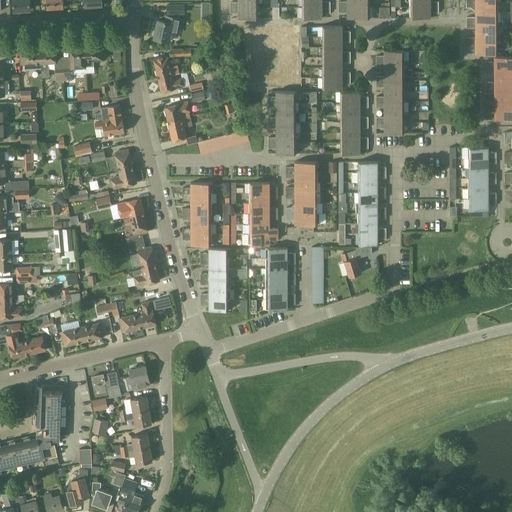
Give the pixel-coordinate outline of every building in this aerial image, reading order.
[(31,10),(30,0),(13,0),(14,11),(31,10)] [(47,9),(64,8),(63,0),(42,0),(43,3),(46,3),(47,9)] [(475,12),(496,12),(496,1),(467,2),(467,7),(475,7),(475,12)] [(165,21),(158,20),(154,39),(169,42),(171,31),(177,32),(180,18),(178,18),(179,13),(184,13),(184,5),(167,5),(167,13),(168,13),(167,15),(166,15),(165,21)] [(368,6),(338,7),(339,12),(347,12),(347,17),(368,17),(368,6)] [(378,16),(389,16),(389,6),(377,6),(378,16)] [(438,6),(412,6),(412,17),(430,17),(430,12),(438,12),(438,6)] [(256,7),(230,7),(230,12),(238,12),(238,18),(257,18),(256,7)] [(330,7),(304,7),(304,17),(322,17),(322,12),(330,12),(330,7)] [(467,22),(496,22),(496,12),(475,12),(475,17),(467,17),(467,22)] [(475,32),(496,32),(496,22),(467,22),(467,27),(475,27),(475,32)] [(249,41),(255,41),(255,72),(250,72),(250,82),(256,82),(256,88),(272,88),(273,25),(256,25),(256,30),(250,30),(249,41)] [(324,36),(350,36),(350,31),(342,31),(342,26),(324,26),(324,36)] [(467,42),(496,42),(496,32),(475,32),(475,37),(467,37),(467,42)] [(350,36),(324,36),(324,46),(342,46),(342,42),(350,42),(350,36)] [(496,42),(467,42),(467,48),(476,48),(476,53),(496,53),(496,42)] [(84,47),(86,66),(94,66),(94,60),(105,59),(104,45),(84,47)] [(112,46),(112,58),(120,58),(121,46),(112,46)] [(342,46),(324,46),(324,57),(350,56),(350,51),(342,51),(342,46)] [(84,47),(70,48),(71,56),(72,67),(86,66),(84,47)] [(190,47),(170,49),(170,56),(191,55),(190,47)] [(54,48),(41,49),(41,68),(42,70),(48,70),(48,69),(47,63),(55,62),(55,57),(54,48)] [(41,49),(20,50),(21,64),(22,64),(24,64),(24,69),(41,68),(41,49)] [(376,61),(402,61),(402,50),(384,50),(384,55),(376,55),(376,61)] [(158,78),(172,75),(179,73),(177,65),(170,66),(167,55),(154,58),(158,78)] [(350,56),(324,57),(324,67),(342,67),(342,62),(350,62),(350,56)] [(486,67),(511,66),(511,56),(494,56),(494,61),(486,61),(486,67)] [(384,71),(402,71),(402,61),(376,61),(376,66),(384,66),(384,71)] [(494,77),(511,76),(511,66),(486,67),(486,72),(494,72),(494,77)] [(64,67),(55,68),(56,76),(57,76),(57,81),(64,80),(64,67)] [(64,67),(64,80),(72,80),(72,75),(73,75),(72,67),(64,67)] [(342,67),(324,67),(324,77),(350,77),(350,72),(342,72),(342,67)] [(40,70),(31,70),(32,85),(41,85),(40,70)] [(376,81),(402,81),(402,71),(384,71),(384,76),(376,76),(376,81)] [(172,75),(158,78),(161,91),(184,86),(182,76),(173,78),(172,75)] [(486,87),(511,87),(511,76),(494,77),(494,82),(486,82),(486,87)] [(350,77),(324,77),(324,88),(342,88),(342,82),(350,82),(350,77)] [(384,91),(402,91),(402,81),(376,81),(376,86),(384,86),(384,91)] [(202,82),(189,85),(190,91),(203,88),(202,82)] [(494,97),(511,97),(511,87),(486,87),(486,92),(494,92),(494,97)] [(21,90),(21,98),(21,102),(32,101),(31,89),(21,90)] [(99,98),(99,91),(77,92),(78,99),(99,98)] [(192,94),(194,102),(205,100),(203,91),(192,94)] [(268,101),(294,101),(294,91),(276,91),(276,96),(268,96),(268,101)] [(342,101),(368,101),(368,96),(360,96),(360,91),(342,91),(342,101)] [(376,101),(402,101),(402,91),(384,91),(384,96),(376,96),(376,101)] [(486,108),(511,107),(511,97),(494,97),(494,102),(486,102),(486,108)] [(32,101),(21,102),(21,110),(37,110),(37,101),(32,101)] [(168,120),(182,117),(181,113),(190,111),(188,101),(165,106),(168,120)] [(294,101),(268,101),(268,107),(276,107),(276,112),(294,111),(294,101)] [(342,112),(360,112),(360,107),(368,107),(368,101),(342,101),(342,112)] [(384,112),(402,111),(402,101),(376,101),(376,107),(384,107),(384,112)] [(111,120),(122,118),(119,104),(101,107),(102,112),(96,113),(97,119),(103,118),(110,117),(111,120)] [(511,107),(486,108),(486,113),(494,113),(494,118),(511,118),(511,107)] [(294,111),(276,112),(276,116),(268,116),(268,122),(294,122),(298,122),(298,111),(294,111)] [(376,122),(402,122),(402,111),(384,112),(384,116),(376,116),(376,122)] [(342,122),(368,122),(368,116),(360,116),(360,112),(342,112),(342,122)] [(182,117),(168,120),(173,140),(186,137),(184,126),(192,124),(190,115),(182,117)] [(110,117),(103,118),(103,121),(95,123),(96,129),(104,128),(105,135),(124,131),(122,118),(111,120),(110,117)] [(294,122),(268,122),(268,127),(276,127),(276,132),(294,132),(294,122)] [(342,132),(360,132),(360,127),(368,127),(368,122),(342,122),(342,132)] [(402,122),(376,122),(376,127),(384,127),(384,132),(402,132),(402,122)] [(241,130),(244,142),(250,140),(247,132),(247,128),(241,130)] [(244,142),(241,130),(236,131),(239,143),(244,142)] [(239,143),(236,131),(231,133),(234,144),(239,143)] [(294,132),(276,132),(276,137),(268,137),(268,142),(294,142),(294,132)] [(342,142),(368,142),(368,137),(360,137),(360,132),(342,132),(342,142)] [(38,143),(37,133),(21,133),(21,144),(38,143)] [(234,144),(231,133),(226,134),(229,146),(234,144)] [(229,146),(226,134),(220,135),(223,147),(229,146)] [(198,141),(196,135),(186,137),(188,145),(198,142),(198,141)] [(223,147),(220,135),(215,137),(218,149),(223,147)] [(218,149),(215,137),(210,138),(213,150),(218,149)] [(213,150),(210,138),(204,140),(207,152),(213,150)] [(207,152),(204,140),(198,141),(198,142),(201,153),(207,152)] [(92,150),(90,141),(74,144),(76,154),(92,150)] [(294,142),(268,142),(268,148),(276,148),(276,153),(294,153),(294,142)] [(368,142),(342,142),(342,153),(360,153),(360,147),(368,147),(368,142)] [(471,157),(497,157),(497,152),(489,152),(489,146),(471,146),(471,157)] [(119,169),(133,166),(129,149),(116,152),(119,169)] [(106,159),(104,150),(91,153),(93,162),(98,161),(98,160),(106,159)] [(0,168),(8,168),(14,167),(13,160),(4,160),(4,153),(0,152),(0,168)] [(24,153),(24,166),(33,166),(33,153),(24,153)] [(471,157),(471,167),(489,167),(489,163),(497,163),(497,157),(471,157)] [(337,170),(337,160),(329,161),(330,171),(337,170)] [(286,172),(316,172),(316,161),(295,161),(295,166),(286,166),(286,172)] [(360,161),(360,172),(386,172),(386,166),(378,166),(378,161),(360,161)] [(133,166),(119,169),(121,175),(112,177),(114,187),(137,182),(133,166)] [(489,167),(471,167),(471,177),(497,177),(497,172),(489,172),(489,167)] [(8,168),(0,168),(0,183),(6,183),(5,176),(8,176),(8,168)] [(295,182),(316,182),(316,172),(286,172),(286,177),(295,177),(295,182)] [(360,172),(360,182),(378,182),(378,177),(386,177),(386,172),(360,172)] [(471,177),(471,188),(489,188),(489,183),(497,183),(497,177),(471,177)] [(15,189),(29,188),(29,180),(15,181),(15,189)] [(183,192),(209,192),(209,182),(191,182),(191,187),(183,187),(183,192)] [(252,192),(278,192),(278,187),(270,187),(270,182),(252,182),(252,192)] [(286,192),(316,192),(316,182),(295,182),(295,187),(286,187),(286,192)] [(360,182),(360,192),(386,192),(386,187),(378,187),(378,182),(360,182)] [(29,188),(15,189),(16,198),(30,198),(29,188)] [(471,198),(497,198),(497,192),(489,192),(489,188),(471,188),(471,198)] [(79,193),(69,194),(69,200),(87,199),(87,189),(79,189),(79,193)] [(191,203),(209,203),(209,192),(183,192),(183,198),(191,198),(191,203)] [(252,203),(270,203),(270,198),(278,198),(278,192),(252,192),(252,203)] [(295,202),(316,202),(316,192),(286,192),(286,198),(295,198),(295,202)] [(360,192),(360,202),(378,202),(378,197),(386,197),(386,192),(360,192)] [(112,205),(110,195),(96,198),(98,208),(112,205)] [(0,211),(10,211),(9,196),(0,196),(0,211)] [(65,203),(64,196),(57,197),(58,204),(65,203)] [(130,215),(144,212),(141,198),(118,203),(120,213),(129,211),(130,215)] [(497,203),(497,198),(471,198),(471,209),(489,209),(489,203),(497,203)] [(286,213),(316,213),(316,202),(295,202),(295,207),(286,207),(286,213)] [(378,202),(360,202),(360,212),(386,212),(386,207),(378,207),(378,202)] [(183,213),(209,213),(209,203),(191,203),(191,208),(183,208),(183,213)] [(252,213),(278,213),(278,207),(270,207),(270,203),(252,203),(252,213)] [(10,211),(0,211),(0,227),(7,227),(7,219),(10,219),(10,211)] [(144,212),(130,215),(135,235),(148,231),(144,212)] [(360,212),(360,223),(378,223),(378,218),(386,218),(386,212),(360,212)] [(191,223),(209,223),(209,213),(183,213),(183,218),(191,218),(191,223)] [(252,223),(270,223),(270,218),(278,218),(278,213),(252,213),(252,223)] [(316,213),(286,213),(286,218),(295,218),(295,223),(316,223),(316,213)] [(183,233),(209,233),(209,223),(191,223),(191,228),(183,228),(183,233)] [(252,233),(278,233),(278,228),(270,228),(270,223),(252,223),(252,233)] [(360,223),(360,233),(386,233),(386,228),(378,228),(378,223),(360,223)] [(209,233),(183,233),(183,239),(191,239),(191,244),(209,244),(209,233)] [(278,233),(252,233),(252,244),(270,244),(270,239),(278,239),(278,233)] [(386,233),(360,233),(360,244),(378,244),(378,238),(386,238),(386,233)] [(131,248),(145,246),(143,234),(129,236),(131,248)] [(57,252),(65,251),(69,251),(67,237),(55,238),(57,252)] [(0,255),(12,255),(11,239),(0,239),(0,255)] [(361,272),(357,258),(372,253),(372,246),(355,246),(355,249),(342,253),(349,276),(361,272)] [(142,266),(156,263),(152,247),(138,250),(142,266)] [(200,252),(200,258),(227,258),(227,247),(208,247),(208,252),(200,252)] [(269,258),(295,258),(295,252),(287,252),(287,247),(269,247),(269,258)] [(12,255),(0,255),(0,270),(12,270),(12,255)] [(208,263),(208,268),(227,268),(227,258),(200,258),(200,263),(208,263)] [(269,268),(287,268),(287,263),(295,263),(295,258),(269,258),(269,268)] [(156,263),(142,266),(144,273),(135,275),(137,285),(160,280),(156,263)] [(17,276),(31,276),(34,275),(33,266),(16,267),(17,276)] [(200,273),(200,278),(227,278),(227,268),(208,268),(208,273),(200,273)] [(269,278),(295,278),(295,273),(287,273),(287,268),(269,268),(269,278)] [(208,284),(208,288),(227,288),(227,278),(200,278),(200,284),(208,284)] [(269,288),(288,288),(288,283),(295,283),(295,278),(269,278),(269,288)] [(0,283),(0,303),(12,303),(16,303),(16,285),(14,283),(0,283)] [(227,288),(208,288),(208,293),(200,293),(200,299),(227,299),(230,299),(230,288),(227,288)] [(269,298),(296,298),(296,293),(288,293),(288,288),(269,288),(269,298)] [(154,308),(167,307),(168,317),(173,317),(170,296),(153,298),(154,308)] [(296,298),(269,298),(269,309),(288,309),(288,304),(296,304),(296,298)] [(227,299),(200,299),(200,304),(209,304),(209,309),(227,309),(227,299)] [(106,304),(108,311),(112,310),(113,315),(119,314),(116,301),(106,304)] [(136,315),(139,328),(156,324),(151,301),(141,304),(143,313),(136,315)] [(12,303),(0,303),(0,317),(23,317),(22,307),(13,307),(12,303)] [(108,311),(106,304),(96,306),(98,315),(104,314),(104,312),(108,311)] [(50,325),(47,314),(36,318),(38,327),(45,326),(50,325)] [(139,328),(136,315),(119,318),(123,332),(139,328)] [(54,324),(50,325),(52,333),(58,332),(56,323),(54,323),(54,324)] [(81,328),(84,341),(104,336),(100,323),(81,328)] [(84,341),(81,328),(61,332),(64,346),(84,341)] [(26,355),(23,341),(19,342),(17,333),(7,335),(13,358),(26,355)] [(23,341),(26,355),(46,350),(43,337),(23,341)] [(130,368),(132,376),(126,377),(129,390),(150,385),(146,365),(130,368)] [(119,385),(116,371),(107,373),(110,387),(108,387),(110,397),(115,396),(113,386),(119,385)] [(106,383),(104,373),(92,375),(94,385),(106,383)] [(72,389),(88,389),(87,375),(71,376),(72,389)] [(36,424),(45,424),(44,433),(37,435),(37,434),(0,443),(0,469),(58,455),(54,438),(54,435),(61,435),(63,385),(37,385),(36,424)] [(121,414),(149,409),(147,396),(131,399),(132,406),(120,408),(121,414)] [(93,410),(107,408),(106,397),(91,399),(93,410)] [(149,409),(121,414),(122,421),(135,418),(136,426),(152,423),(149,409)] [(93,430),(104,433),(107,420),(95,418),(93,430)] [(128,451),(150,447),(148,433),(132,436),(133,443),(127,444),(127,445),(128,451)] [(129,456),(128,451),(127,445),(120,446),(122,457),(129,456)] [(128,451),(129,456),(129,457),(136,456),(137,464),(153,461),(150,447),(128,451)] [(92,463),(92,448),(80,449),(81,464),(92,463)] [(125,461),(112,459),(110,467),(123,470),(125,461)] [(91,482),(87,481),(88,470),(80,469),(80,476),(75,477),(72,478),(69,481),(67,485),(67,487),(68,490),(67,491),(71,505),(83,502),(81,496),(89,494),(90,494),(91,482)] [(117,471),(114,482),(121,485),(125,473),(117,471)] [(30,491),(37,489),(33,476),(27,478),(30,491)] [(129,511),(138,511),(144,496),(134,492),(137,482),(126,478),(118,501),(125,503),(123,509),(129,511)] [(107,508),(112,494),(100,490),(101,483),(93,482),(92,496),(94,497),(93,500),(95,503),(107,508)] [(14,511),(13,506),(16,505),(12,491),(3,494),(7,507),(0,509),(0,511),(14,511)] [(63,507),(59,495),(52,497),(51,493),(44,495),(48,511),(63,507)] [(39,511),(36,497),(28,499),(28,502),(21,504),(23,511),(39,511)]
